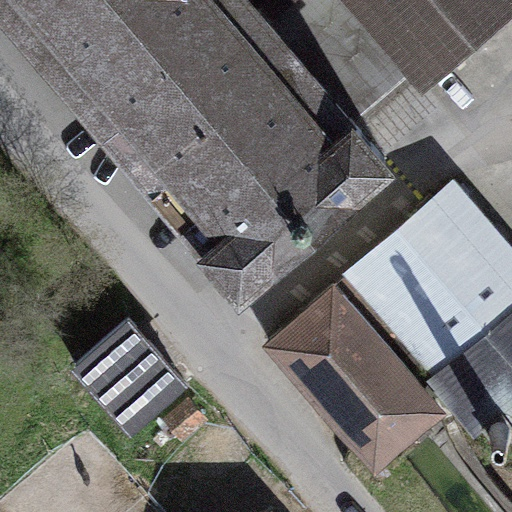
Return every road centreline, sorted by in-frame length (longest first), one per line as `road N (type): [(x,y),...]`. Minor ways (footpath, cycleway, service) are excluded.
road 1 (residential): [(213,350),(460,145),(511,135)]
road 2 (residential): [(213,350),(0,111)]
road 3 (residential): [(354,511),(213,350)]
